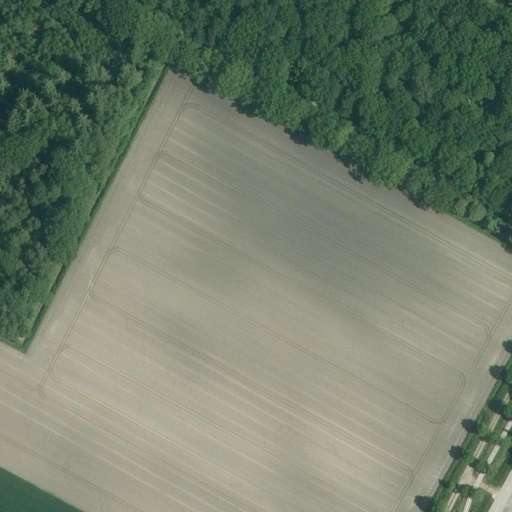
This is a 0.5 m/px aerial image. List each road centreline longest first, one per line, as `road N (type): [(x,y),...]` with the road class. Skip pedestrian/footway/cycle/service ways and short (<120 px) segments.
road 1 (track): [(117,0),(511,219)]
road 2 (track): [(445,511),(511,389)]
